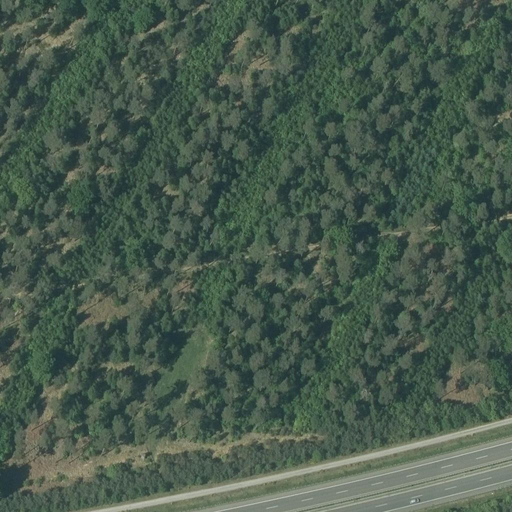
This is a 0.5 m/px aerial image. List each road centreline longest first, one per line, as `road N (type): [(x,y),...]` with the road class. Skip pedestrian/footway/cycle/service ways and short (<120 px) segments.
road 1 (track): [(511,420),(107,511)]
road 2 (motorway): [(511,450),(256,511)]
road 3 (motorway): [(355,511),(511,473)]
